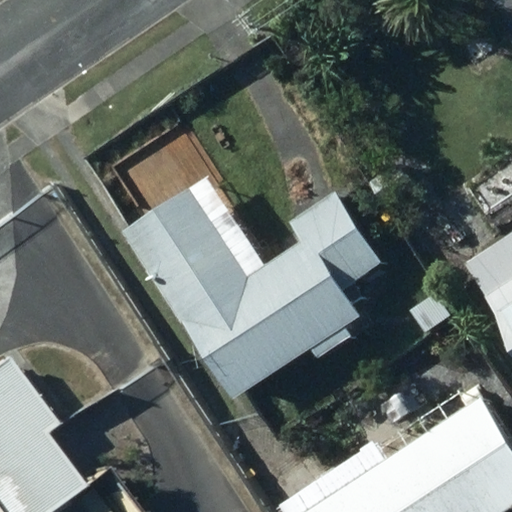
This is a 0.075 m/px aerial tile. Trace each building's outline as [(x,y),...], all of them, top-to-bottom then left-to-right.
[(404,163),(380,182),(398,206),(422,187),(404,163)] [(348,197),(302,227),(317,249),(280,273),(221,185),(140,239),(252,406),(327,356),(333,364),(366,342),(361,335),(378,324),(358,295),(396,269),(348,197)] [(511,249),(481,271),(511,317),(511,249)] [(420,317),(437,337),(461,317),(445,297),(420,317)] [(43,511),(81,484),(43,433),(57,423),(5,355),(0,358),(0,511),(43,511)] [(511,511),(511,429),(495,404),(332,511),(511,511)]
